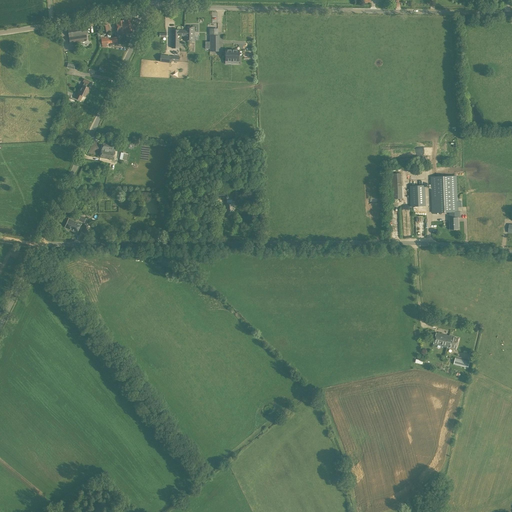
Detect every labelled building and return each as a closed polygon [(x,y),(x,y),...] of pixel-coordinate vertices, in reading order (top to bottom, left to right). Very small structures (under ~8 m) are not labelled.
[(127,34),(126,31),(133,30),(131,19),(128,19),(127,16),(122,17),(122,20),(116,21),(118,35),(127,34)] [(87,41),(86,35),(88,34),(86,25),(68,28),(70,43),(87,41)] [(184,27),(184,30),(184,36),(184,41),(194,41),(194,27),(184,27)] [(177,36),(184,36),(184,30),(172,30),(172,48),(177,48),(177,36)] [(109,46),(118,44),(117,37),(108,38),(107,36),(98,38),(99,45),(102,45),(102,47),(109,47),(109,44),(109,46)] [(179,61),(180,56),(160,54),(159,61),(171,62),(171,60),(179,61)] [(89,92),(91,89),(87,87),(88,84),(89,85),(90,82),(85,79),(84,82),(85,83),(84,85),(81,90),(80,90),(76,98),(81,101),(83,96),(86,97),(88,91),(89,92)] [(102,149),(101,157),(113,160),(115,152),(113,152),(115,144),(104,141),(102,149)] [(390,199),(402,198),(402,173),(389,174),(390,199)] [(462,211),(462,207),(461,201),(461,198),(457,199),(457,176),(431,177),(432,213),(450,212),(450,218),(450,229),(459,229),(458,218),(460,218),(460,211),(462,211)] [(129,182),(116,180),(115,186),(127,188),(129,182)] [(426,206),(425,185),(410,186),(411,207),(426,206)] [(225,203),(225,214),(234,214),(233,202),(225,203)] [(65,227),(77,233),(81,224),(69,219),(65,227)] [(436,332),(434,344),(447,347),(456,349),(459,338),(450,335),(436,332)] [(468,368),(470,362),(458,358),(456,365),(468,368)]
